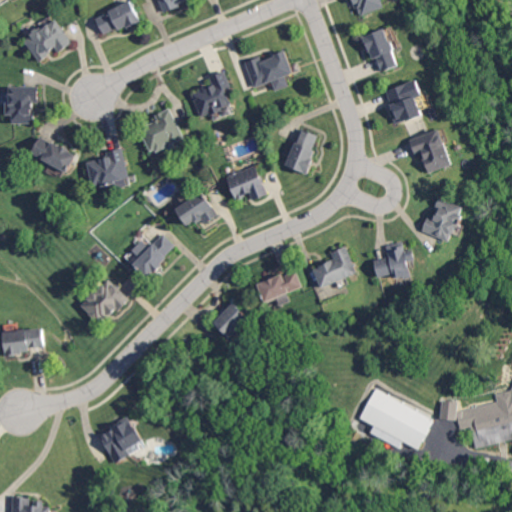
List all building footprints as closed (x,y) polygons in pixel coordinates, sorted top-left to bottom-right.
[(105,36),(140,19),(131,0),(130,0),(96,17),(105,36)] [(159,0),(164,11),(189,0),(159,0)] [(382,0),(353,0),(357,15),(385,8),(382,0)] [(73,42),(55,17),(24,39),(40,61),(57,49),(59,52),(73,42)] [(401,65),(387,27),(367,35),(381,72),(401,65)] [(246,61),(254,87),(273,81),(276,90),(290,85),(287,75),(294,73),(287,51),(261,60),(260,56),(246,61)] [(200,116),(232,105),(226,88),(231,86),(225,70),(209,76),(212,85),(192,92),(200,116)] [(423,93),(419,79),(387,90),(398,123),(425,115),(418,95),(423,93)] [(39,86),(8,86),(8,115),(13,115),(13,123),(35,123),(34,101),(39,101),(39,86)] [(185,137),(170,107),(155,115),(158,120),(140,129),(152,153),(185,137)] [(287,165),(307,173),(321,136),(301,128),(287,165)] [(418,155),(424,153),(430,172),(454,165),(442,129),(412,138),(418,155)] [(32,155),(69,172),(77,153),(41,136),(32,155)] [(87,158),(94,189),(130,180),(123,150),(87,158)] [(227,174),(234,198),(250,193),(252,199),(267,195),(258,165),(227,174)] [(205,224),(218,215),(202,191),(176,209),(188,226),(201,217),(205,224)] [(430,215),(423,230),(452,241),(466,205),(442,196),(434,216),(430,215)] [(152,245),(144,238),(127,257),(148,277),(177,246),(163,233),(152,245)] [(380,277),(395,273),(397,279),(413,275),(410,261),(416,259),(414,249),(407,250),(405,241),(387,245),(390,256),(375,260),(380,277)] [(358,273),(348,245),(332,251),(335,260),(314,267),(321,287),(358,273)] [(266,302),(270,301),(273,307),(290,301),(287,292),(303,286),(297,269),(259,283),(266,302)] [(129,299),(111,278),(82,304),(100,325),(129,299)] [(214,322),(231,337),(250,316),(233,301),(214,322)] [(5,330),(6,355),(31,353),(30,347),(44,346),(44,328),(5,330)] [(435,419),(375,388),(356,425),(400,447),(403,441),(420,449),(435,419)] [(511,439),(511,389),(497,393),(497,402),(459,409),(457,401),(442,400),(441,418),(458,420),(460,428),(471,426),(475,447),(511,439)] [(52,511),(52,504),(32,503),(33,496),(15,496),(14,511),(52,511)]
